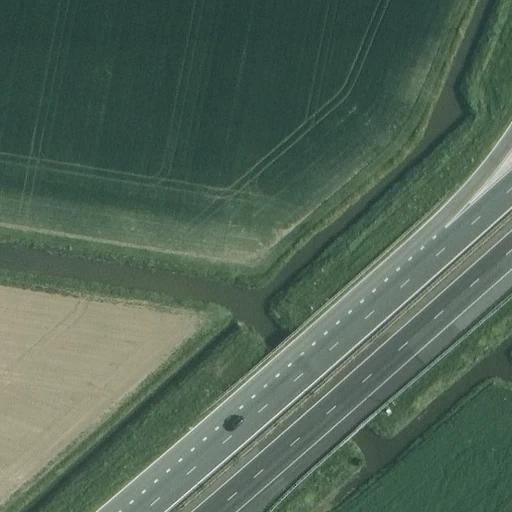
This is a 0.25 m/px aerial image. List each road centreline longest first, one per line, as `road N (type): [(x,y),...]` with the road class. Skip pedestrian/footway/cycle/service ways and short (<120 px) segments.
road 1 (track): [(0,234),(231,273),(262,268),(409,137),(469,0)]
road 2 (motorway): [(453,239),(142,511)]
road 3 (motorway): [(213,511),(511,250)]
